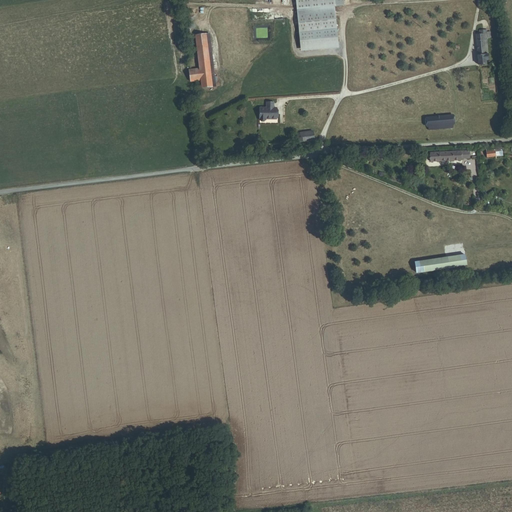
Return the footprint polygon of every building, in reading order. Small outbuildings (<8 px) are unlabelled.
[(295,0),(298,31),(335,28),(334,5),(343,5),(342,0),(295,0)] [(485,59),(488,59),(486,39),(487,39),(487,33),(483,34),(483,31),(479,32),(480,34),(476,34),(478,64),(486,64),(485,59)] [(202,87),(211,86),(206,34),(196,35),(200,69),(189,70),(191,81),(201,80),(202,87)] [(273,108),(273,102),(266,102),(266,108),(259,108),(260,120),(266,120),(266,119),(276,119),(276,108),(273,108)] [(428,129),(453,127),(452,115),(427,117),(428,129)] [(298,142),(314,140),(313,132),(297,134),(298,142)] [(460,158),(469,158),(469,151),(431,153),(431,162),(460,160),(460,158)] [(417,272),(467,265),(465,255),(415,262),(417,272)]
